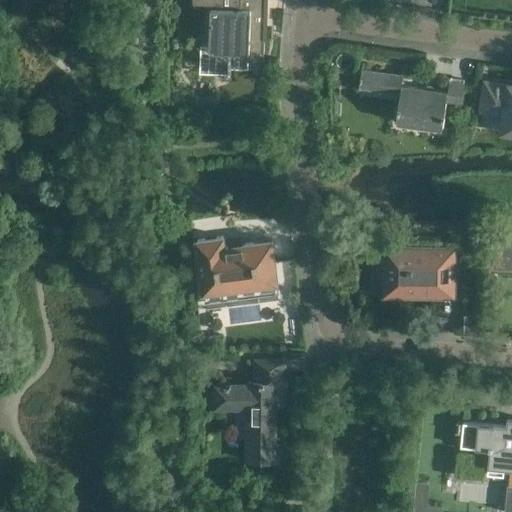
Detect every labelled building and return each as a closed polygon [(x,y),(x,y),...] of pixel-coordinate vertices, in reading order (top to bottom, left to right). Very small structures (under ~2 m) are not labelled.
[(262,14),(265,14),(265,0),(193,0),(193,1),(194,2),(194,3),(195,5),(196,6),(197,7),(200,8),(201,8),(203,8),(205,8),(207,8),(211,8),(209,46),(209,47),(210,48),(211,49),(211,50),(212,51),(213,51),(214,52),(248,53),(248,61),(263,61),(264,40),(267,40),(267,39),(264,39),(265,25),(262,25),(262,14)] [(401,93),(399,103),(398,110),(395,110),(395,119),(397,119),(396,121),(443,128),(446,105),(461,107),(464,80),(450,78),(448,92),(401,85),(404,69),(402,69),(401,75),(363,70),(364,64),(362,64),(359,87),(401,93)] [(511,85),(511,86),(510,86),(510,87),(486,83),(482,109),(493,110),(493,107),(506,109),(503,130),(511,131),(511,85)] [(362,244),(363,234),(352,234),(351,243),(362,244)] [(278,287),(275,260),(272,240),(225,246),(223,236),(197,239),(205,302),(279,293),(278,287)] [(453,292),(454,246),(441,246),(441,236),(404,236),(404,246),(378,246),(378,278),(387,278),(387,277),(409,278),(408,284),(410,284),(410,283),(439,284),(439,292),(453,292)] [(221,335),(203,337),(204,348),(223,345),(221,345),(220,341),(222,341),(221,335)] [(218,370),(219,355),(203,354),(203,370),(218,370)] [(274,374),(285,374),(285,360),(255,360),(255,382),(249,382),(249,385),(216,385),(216,406),(248,407),(248,413),(253,413),(253,442),(248,442),(248,459),(278,460),(278,442),(274,442),(274,411),(276,411),(276,381),(274,381),(274,374)] [(511,418),(508,418),(506,427),(494,426),(494,425),(463,422),(461,445),(489,448),(489,450),(491,450),(490,457),(491,458),(491,459),(492,460),(492,461),(493,462),(494,462),(496,463),(498,463),(499,462),(500,462),(502,461),(502,460),(503,460),(502,467),(511,467),(511,418)]
